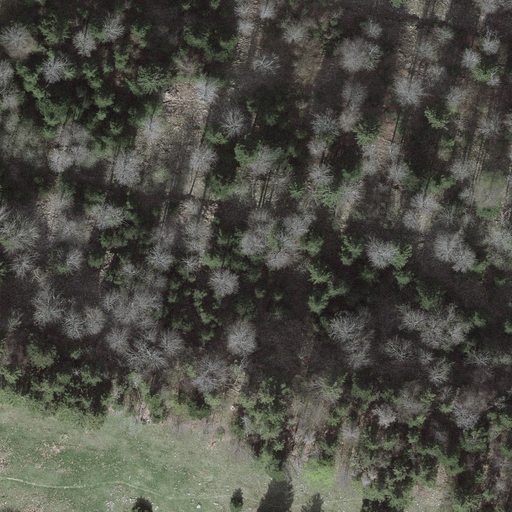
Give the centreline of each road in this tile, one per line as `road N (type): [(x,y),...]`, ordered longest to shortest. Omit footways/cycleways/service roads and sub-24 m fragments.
road 1 (track): [(0,150),(315,208),(511,267)]
road 2 (track): [(363,0),(511,27)]
